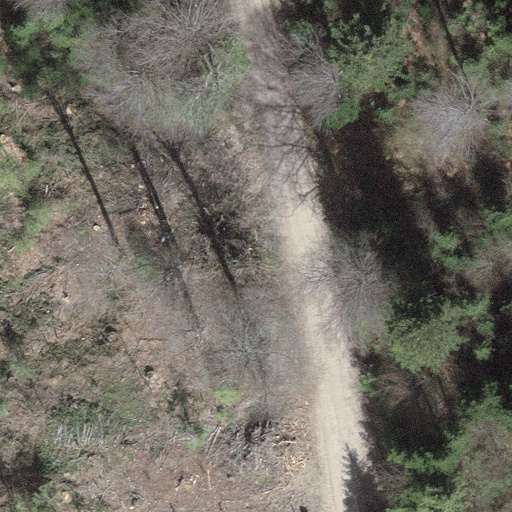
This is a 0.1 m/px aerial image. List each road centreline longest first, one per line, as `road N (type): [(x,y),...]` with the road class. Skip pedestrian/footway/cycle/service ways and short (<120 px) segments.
road 1 (track): [(507,511),(422,64),(387,0)]
road 2 (track): [(348,511),(251,0)]
